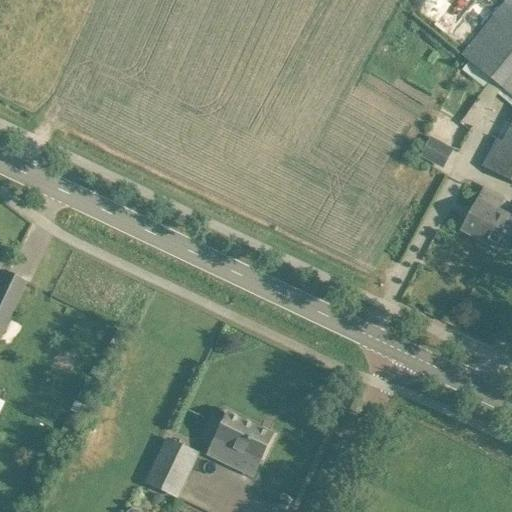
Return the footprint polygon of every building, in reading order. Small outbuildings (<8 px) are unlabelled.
[(511,0),(505,0),(487,23),(461,54),(465,58),(466,59),(469,62),(469,61),(511,96),(511,121),(511,123),(507,120),(498,138),(511,145),(511,0)] [(453,149),(431,137),(421,156),(443,167),(453,149)] [(511,145),(498,138),(483,167),(511,182),(511,145)] [(462,230),(497,249),(511,220),(511,217),(497,209),(504,197),(485,187),(462,230)] [(511,220),(497,249),(511,256),(511,220)] [(0,337),(27,281),(5,271),(0,281),(0,337)] [(234,365),(234,346),(218,346),(217,365),(234,365)] [(272,435),(228,414),(216,438),(245,452),(238,468),(253,475),(272,435)] [(69,415),(60,431),(74,439),(83,423),(69,415)] [(82,427),(75,443),(78,444),(87,449),(95,433),(85,429),(82,427)] [(175,496),(196,453),(168,440),(147,483),(175,496)]
